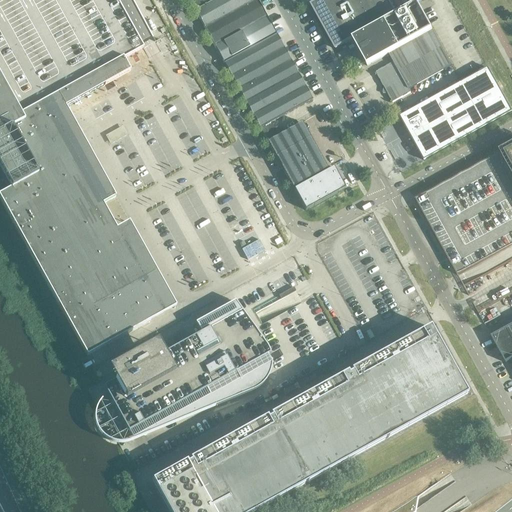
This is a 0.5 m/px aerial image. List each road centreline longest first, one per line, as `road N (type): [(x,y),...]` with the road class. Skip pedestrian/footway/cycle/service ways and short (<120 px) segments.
road 1 (unclassified): [(387,194),(321,228),(295,225),(170,0)]
road 2 (unclassified): [(387,194),(509,413)]
road 3 (unclassified): [(280,0),(387,194)]
road 4 (unclassified): [(511,126),(387,194)]
